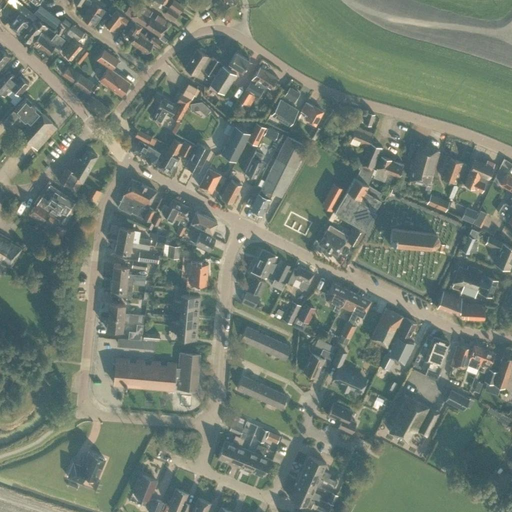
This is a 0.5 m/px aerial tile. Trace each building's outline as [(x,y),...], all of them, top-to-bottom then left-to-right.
[(167,0),(154,0),(153,2),(166,11),(168,7),(165,4),(167,0)] [(169,7),(179,13),(180,14),(185,7),(173,0),(169,7)] [(204,0),(202,2),(207,8),(216,0),(226,0),(231,6),(237,0),(204,0)] [(94,3),(83,20),(93,26),(100,16),(103,18),(107,11),(94,3)] [(20,13),(9,26),(18,34),(29,20),(31,21),(35,16),(22,5),(18,11),(20,13)] [(54,27),(60,20),(40,5),(34,12),(54,27)] [(133,18),(146,27),(152,17),(150,15),(152,12),(145,7),(143,11),(137,7),(134,11),(129,7),(125,12),(130,17),(132,18),(133,18)] [(174,21),(179,13),(169,7),(164,15),(174,21)] [(114,32),(121,23),(124,25),(128,20),(116,10),(112,15),(108,13),(100,24),(103,27),(105,25),(114,32)] [(155,19),(152,17),(146,27),(160,36),(160,38),(165,41),(168,37),(163,34),(167,27),(163,24),(166,21),(158,15),(155,19)] [(134,22),(136,20),(133,18),(132,18),(127,24),(131,27),(134,22)] [(39,21),(36,25),(32,22),(21,36),(29,43),(44,25),(39,21)] [(130,42),(136,46),(144,35),(137,31),(140,26),(134,22),(127,34),(132,38),(130,42)] [(78,40),(84,33),(73,24),(67,31),(78,40)] [(41,32),(33,42),(49,54),(53,48),(57,51),(60,47),(65,40),(56,33),(51,39),(41,32)] [(144,35),(136,46),(146,53),(153,43),(158,47),(162,42),(153,36),(151,40),(144,35)] [(62,52),(71,60),(82,47),(74,39),(62,52)] [(0,67),(10,56),(2,49),(0,51),(0,67)] [(104,49),(97,59),(108,67),(99,80),(121,95),(130,82),(111,69),(118,59),(104,49)] [(205,72),(210,76),(219,61),(214,58),(209,65),(207,64),(211,58),(197,49),(185,68),(196,75),(200,68),(205,71),(205,72)] [(229,63),(227,68),(232,71),(235,67),(242,71),(249,60),(236,52),(229,63)] [(210,84),(224,93),(236,73),(232,71),(227,68),(222,65),(210,84)] [(87,92),(92,85),(94,87),(92,90),(95,92),(99,87),(93,83),(68,66),(62,74),(74,82),(87,92)] [(266,86),(270,88),(277,78),(260,67),(251,80),(255,82),(254,84),(263,89),(263,90),(266,86)] [(28,83),(20,76),(17,79),(14,77),(15,76),(8,71),(0,80),(0,92),(4,96),(11,88),(18,95),(28,83)] [(254,84),(250,82),(246,88),(259,96),(263,89),(254,84)] [(284,96),(294,101),(299,93),(290,87),(284,96)] [(239,100),(245,104),(252,94),(245,89),(239,100)] [(176,105),(163,97),(156,109),(157,109),(152,118),(161,123),(166,114),(179,121),(191,99),(181,93),(177,101),(178,102),(176,105)] [(87,107),(104,119),(111,110),(92,96),(87,102),(89,104),(87,107)] [(19,115),(30,125),(41,112),(25,97),(14,110),(3,121),(8,126),(19,115)] [(271,114),(289,125),(298,110),(280,99),(271,114)] [(312,106),(306,102),(301,112),(307,115),(305,119),(315,125),(323,111),(313,105),(312,106)] [(31,144),(37,149),(57,126),(41,112),(30,125),(14,142),(24,152),(31,144)] [(364,124),(371,126),(374,114),(367,112),(364,124)] [(259,140),(266,128),(257,123),(250,136),(259,140)] [(309,136),(315,139),(320,128),(315,125),(309,136)] [(249,133),(235,126),(221,153),(235,160),(235,161),(249,133)] [(263,135),(274,141),(278,133),(267,127),(263,135)] [(358,144),(367,148),(373,134),(357,127),(352,138),(359,141),(358,144)] [(152,137),(138,130),(134,136),(148,143),(152,137)] [(281,196),(306,146),(287,136),(265,180),(261,178),(258,185),(265,188),(264,189),(261,188),(258,194),(250,209),(261,214),(269,199),(273,191),(281,196)] [(174,138),(166,151),(175,156),(178,151),(188,157),(193,146),(184,140),(182,143),(174,138)] [(148,160),(153,164),(155,160),(160,152),(139,140),(133,152),(148,160)] [(186,165),(198,171),(210,149),(198,142),(186,165)] [(367,147),(362,160),(359,167),(361,168),(357,178),(355,177),(334,211),(359,226),(365,230),(376,212),(374,211),(380,200),(378,199),(382,193),(367,184),(382,147),(370,143),(368,148),(367,147)] [(406,156),(412,158),(407,176),(410,177),(409,180),(426,185),(425,188),(430,190),(432,183),(430,183),(439,151),(410,143),(406,156)] [(87,150),(81,159),(79,158),(72,170),(66,167),(58,180),(73,189),(79,180),(82,182),(97,156),(87,150)] [(255,177),(263,162),(260,160),(263,154),(256,150),(244,175),(248,177),(249,174),(255,177)] [(179,158),(175,156),(166,151),(158,167),(171,173),(179,158)] [(381,156),(379,160),(374,176),(389,182),(392,174),(399,177),(403,164),(381,156)] [(463,163),(455,160),(450,159),(448,164),(445,163),(441,173),(445,175),(443,179),(456,184),(463,163)] [(487,160),(485,164),(474,159),(464,184),(474,189),(482,192),(488,178),(494,163),(487,160)] [(199,186),(211,192),(220,174),(208,168),(199,186)] [(499,183),(511,191),(511,177),(505,173),(499,183)] [(131,212),(152,222),(157,211),(148,207),(156,191),(132,178),(117,207),(130,213),(131,212)] [(221,197),(232,203),(241,185),(231,179),(221,197)] [(63,220),(75,201),(49,184),(29,214),(41,222),(47,212),(55,217),(55,215),(63,220)] [(334,184),(331,189),(322,205),(331,210),(343,189),(337,186),(334,184)] [(445,211),(449,201),(430,193),(426,203),(445,211)] [(185,227),(184,226),(191,212),(189,210),(190,208),(173,199),(169,206),(163,204),(160,211),(165,214),(164,216),(174,221),(175,218),(179,220),(178,223),(180,225),(176,233),(181,235),(185,227)] [(511,202),(510,206),(504,203),(502,203),(498,211),(498,214),(503,216),(503,218),(511,223),(511,202)] [(461,217),(472,222),(476,213),(465,208),(461,217)] [(483,225),(488,212),(483,210),(477,223),(483,225)] [(211,232),(217,221),(196,211),(188,227),(194,230),(195,228),(198,230),(196,234),(194,232),(190,240),(209,250),(215,238),(209,235),(211,232)] [(292,211),(285,224),(306,236),(313,223),(292,211)] [(156,214),(152,222),(157,225),(161,217),(156,214)] [(51,235),(60,241),(67,230),(58,224),(51,235)] [(318,243),(337,254),(348,236),(330,224),(318,243)] [(119,226),(117,238),(132,241),(149,245),(150,239),(139,237),(141,230),(119,226)] [(347,240),(356,245),(364,232),(355,226),(347,240)] [(391,228),(391,234),(390,240),(390,246),(431,248),(434,247),(435,247),(436,246),(437,245),(438,244),(439,242),(439,241),(439,239),(438,238),(438,236),(436,235),(435,235),(434,234),(432,233),(391,228)] [(475,238),(475,239),(479,231),(472,228),(461,250),(469,253),(470,251),(476,252),(478,241),(474,240),(475,238)] [(10,267),(21,248),(11,242),(12,240),(0,233),(0,268),(0,269),(4,263),(10,267)] [(152,245),(163,248),(166,237),(155,234),(152,245)] [(495,263),(509,269),(511,262),(511,247),(488,237),(486,243),(500,250),(495,263)] [(149,245),(132,241),(117,238),(115,250),(129,253),(131,245),(148,249),(149,245)] [(168,245),(167,257),(179,258),(180,246),(168,245)] [(273,262),(276,256),(262,249),(251,271),(266,278),(269,271),(271,272),(275,264),(273,262)] [(153,253),(139,251),(138,260),(158,263),(159,255),(153,254),(153,253)] [(132,267),(146,269),(147,262),(133,260),(132,267)] [(190,284),(206,285),(208,263),(186,262),(185,273),(191,273),(190,284)] [(282,262),(277,273),(274,278),(281,282),(289,266),(282,262)] [(113,265),(112,277),(145,280),(145,275),(127,273),(128,266),(113,265)] [(292,285),(293,282),(295,278),(301,281),(299,286),(306,289),(313,274),(298,266),(297,269),(294,268),(287,283),(292,285)] [(478,270),(468,266),(467,268),(460,266),(452,287),(461,290),(461,291),(475,296),(477,290),(491,296),(497,280),(478,272),(478,270)] [(144,284),(145,280),(112,277),(111,289),(117,290),(116,296),(130,297),(132,283),(144,284)] [(249,291),(259,296),(265,282),(256,277),(249,291)] [(327,294),(328,294),(326,300),(335,304),(333,310),(338,312),(341,306),(349,290),(332,283),(327,293),(327,294)] [(459,318),(484,320),(485,306),(461,303),(462,298),(440,289),(438,294),(441,295),(436,306),(459,316),(459,318)] [(359,296),(349,290),(341,306),(352,311),(359,296)] [(248,292),(245,297),(242,303),(253,308),(256,302),(259,297),(248,292)] [(173,304),(199,307),(200,296),(181,294),(180,300),(173,300),(173,304)] [(352,311),(352,312),(352,313),(350,318),(354,320),(356,315),(363,318),(370,301),(359,296),(352,311)] [(282,319),(292,324),(301,305),(291,300),(282,319)] [(109,303),(108,316),(143,319),(144,315),(134,314),(134,313),(124,312),(125,304),(109,303)] [(316,308),(305,303),(298,318),(308,323),(316,308)] [(180,309),(179,316),(198,318),(199,307),(173,304),(173,309),(180,309)] [(371,338),(388,347),(403,317),(385,308),(371,338)] [(143,323),(143,319),(108,316),(107,329),(122,330),(123,323),(134,324),(134,323),(143,323)] [(172,321),(171,326),(197,328),(198,318),(179,316),(179,322),(172,321)] [(405,317),(386,354),(385,354),(380,365),(388,369),(394,358),(404,363),(413,343),(408,340),(416,323),(405,317)] [(355,326),(348,322),(338,341),(346,345),(355,326)] [(197,328),(171,326),(171,330),(178,331),(177,338),(196,339),(197,328)] [(241,339),(255,346),(261,333),(247,326),(241,339)] [(129,338),(141,339),(142,331),(130,330),(129,338)] [(255,346),(270,353),(276,340),(261,333),(255,346)] [(430,376),(436,378),(449,342),(433,336),(425,360),(434,363),(430,376)] [(291,346),(276,340),(270,353),(285,359),(291,346)] [(326,342),(323,349),(333,353),(336,346),(326,342)] [(466,369),(467,365),(468,361),(469,356),(470,355),(467,354),(469,348),(457,345),(451,365),(466,369)] [(469,356),(468,361),(467,365),(472,366),(473,363),(478,365),(484,349),(474,345),(470,355),(469,356)] [(331,363),(340,367),(347,352),(338,348),(331,363)] [(498,372),(489,369),(485,381),(504,388),(511,369),(511,368),(511,350),(506,348),(498,372)] [(303,371),(316,377),(322,363),(327,366),(333,353),(323,349),(319,356),(311,353),(303,371)] [(486,367),(489,369),(495,353),(484,349),(478,365),(479,365),(477,370),(484,372),(486,367)] [(116,363),(113,363),(112,368),(115,368),(114,384),(125,384),(124,386),(126,387),(127,385),(173,389),(173,384),(177,384),(177,387),(196,389),(199,354),(180,352),(179,367),(175,367),(175,363),(167,362),(167,366),(159,365),(160,362),(151,361),(151,365),(144,364),(144,360),(136,360),(136,363),(128,363),(129,359),(116,358),(116,363)] [(351,387),(361,392),(366,379),(338,366),(332,379),(341,383),(339,388),(348,393),(351,387)] [(383,367),(379,376),(386,380),(391,371),(383,367)] [(465,381),(466,382),(471,384),(476,371),(469,368),(465,381)] [(237,388),(252,395),(257,382),(243,375),(237,388)] [(474,390),(479,392),(483,383),(478,381),(474,390)] [(272,389),(257,382),(252,395),(266,402),(272,389)] [(272,389),(266,402),(281,408),(287,395),(272,389)] [(445,400),(463,410),(469,399),(451,389),(445,400)] [(417,431),(426,436),(439,413),(404,394),(388,425),(391,426),(389,431),(408,441),(413,431),(417,432),(417,431)] [(338,427),(351,432),(356,422),(348,418),(351,410),(333,402),(327,415),(341,421),(338,427)] [(233,419),(232,424),(229,429),(240,434),(242,431),(244,426),(245,424),(233,419)] [(257,440),(263,442),(268,431),(262,428),(257,440)] [(229,462),(240,467),(247,449),(240,447),(246,433),(242,431),(240,437),(229,462)] [(280,435),(269,431),(267,437),(272,439),(273,437),(279,439),(280,435)] [(218,458),(229,462),(240,437),(235,435),(232,443),(225,440),(218,458)] [(240,467),(251,472),(262,446),(258,444),(254,452),(247,449),(240,467)] [(262,446),(251,472),(263,477),(270,459),(263,456),(266,448),(262,446)] [(84,474),(96,478),(104,460),(89,454),(84,467),(72,462),(67,476),(81,482),(84,474)] [(304,467),(329,478),(330,474),(323,471),(326,463),(309,456),(304,467)] [(300,477),(316,485),(320,486),(323,480),(335,485),(336,481),(329,478),(304,467),(300,477)] [(148,511),(150,511),(157,511),(162,501),(154,498),(153,499),(149,498),(156,480),(142,474),(134,493),(144,497),(141,504),(150,507),(148,511)] [(295,488),(319,499),(321,495),(313,492),(316,485),(300,477),(295,488)] [(168,506),(176,509),(175,511),(186,511),(190,504),(185,502),(188,493),(175,488),(168,506)] [(290,499),(307,506),(310,508),(313,503),(316,504),(319,499),(295,488),(290,499)] [(337,495),(336,494),(332,492),(327,501),(333,504),(337,495)] [(206,511),(211,503),(198,498),(191,511),(206,511)] [(327,511),(331,504),(320,499),(316,508),(324,511),(327,511)]
